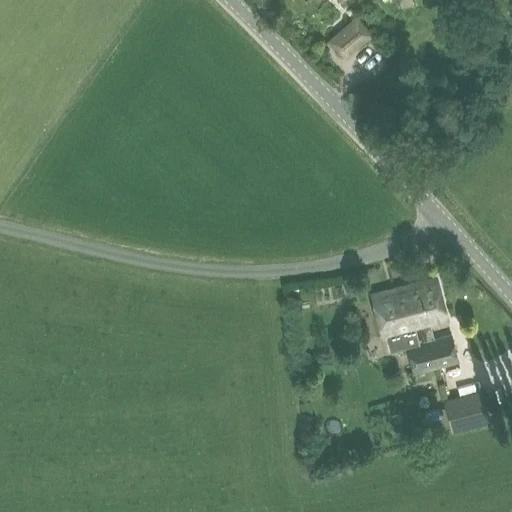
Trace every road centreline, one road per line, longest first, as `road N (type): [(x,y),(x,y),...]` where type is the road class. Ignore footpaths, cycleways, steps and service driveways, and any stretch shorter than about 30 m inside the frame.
road 1 (unclassified): [(0,231),(140,260),(289,269),(373,249),(429,210)]
road 2 (tertiary): [(429,210),(221,0)]
